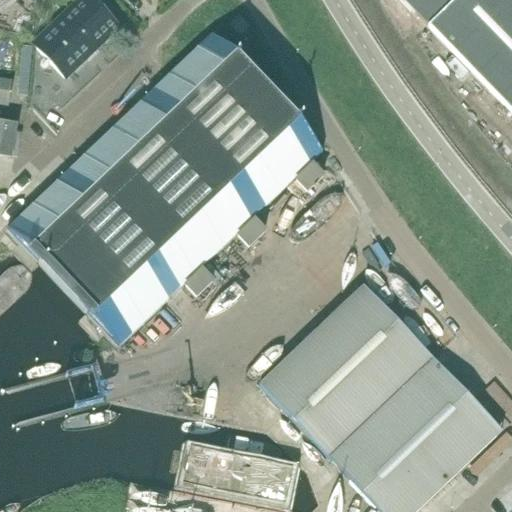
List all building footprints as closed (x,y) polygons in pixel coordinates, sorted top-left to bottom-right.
[(104,42),(117,30),(89,0),(85,0),(74,10),(73,9),(49,33),(49,34),(34,48),(64,80),(76,69),(77,70),(105,43),(104,42)] [(511,0),(396,0),(511,119),(511,0)] [(239,37),(249,28),(239,17),(229,26),(239,37)] [(321,155),(242,71),(211,38),(6,232),(27,254),(117,349),(321,155)] [(11,84),(0,81),(0,106),(7,108),(11,84)] [(0,154),(6,156),(10,133),(0,130),(0,154)] [(306,195),(322,180),(311,169),(295,184),(306,195)] [(248,251),(264,235),(253,224),(237,240),(248,251)] [(277,226),(263,239),(276,254),(291,241),(277,226)] [(237,294),(247,306),(280,281),(270,268),(237,294)] [(226,270),(209,290),(225,304),(242,283),(226,270)] [(195,300),(211,285),(201,274),(185,289),(195,300)] [(327,461),(431,362),(362,290),(259,389),(327,461)] [(418,511),(500,435),(431,362),(327,461),(375,511),(418,511)]
